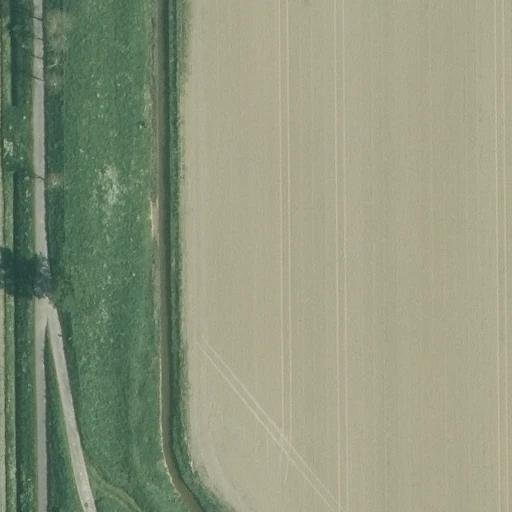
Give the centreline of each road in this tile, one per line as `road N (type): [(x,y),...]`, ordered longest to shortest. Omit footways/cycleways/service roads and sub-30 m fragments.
road 1 (unclassified): [(39,277),(38,0)]
road 2 (unclassified): [(90,511),(39,277)]
road 3 (unclassified): [(41,511),(39,277)]
